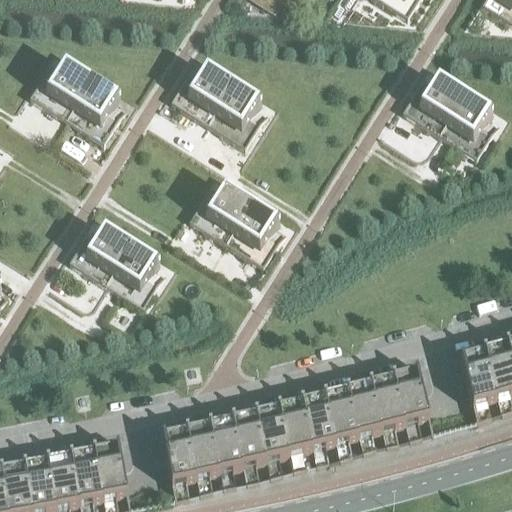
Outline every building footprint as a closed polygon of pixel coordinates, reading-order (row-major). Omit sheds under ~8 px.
[(269,0),(295,16),(304,0),(269,0)] [(371,0),(370,3),(407,27),(424,0),(371,0)] [(511,0),(490,0),(482,14),(511,32),(511,0)] [(47,79),(30,106),(47,116),(67,129),(91,91),(95,84),(70,68),(66,75),(64,77),(54,71),(53,70),(47,79)] [(194,74),(171,110),(208,134),(236,89),(211,73),(207,80),(205,82),(195,76),(195,75),(194,74)] [(425,85),(403,121),(440,144),(463,106),(468,99),(443,83),(438,90),(437,92),(427,86),(425,85)] [(91,91),(67,129),(104,152),(127,117),(125,116),(115,109),(116,107),(121,100),(95,84),(91,91)] [(236,89),(208,134),(245,157),(268,121),(266,120),(256,114),(257,112),(262,105),(236,89)] [(463,106),(440,144),(476,167),(499,132),(498,131),(487,124),(489,122),(493,115),(468,99),(463,106)] [(212,194),(189,229),(226,253),(255,208),(229,192),(224,199),(223,201),(213,195),(213,194),(212,194)] [(255,208),(226,253),(263,276),(286,240),(284,240),(274,233),(275,231),(279,224),(255,208)] [(92,235),(69,271),(106,294),(135,249),(110,233),(105,240),(104,242),(93,236),(94,236),(92,235)] [(135,249),(106,294),(143,318),(166,282),(164,281),(154,274),(155,272),(160,265),(135,249)] [(511,376),(490,383),(467,390),(469,398),(472,410),(473,415),(477,428),(477,430),(491,426),(502,423),(511,419),(511,376)] [(191,464),(168,470),(170,481),(172,492),(175,508),(175,510),(200,504),(213,501),(224,498),(236,495),(247,492),(259,489),(270,487),(283,484),(293,481),(306,478),(316,475),(329,472),(338,469),(353,465),(361,463),(376,459),(384,457),(399,453),(407,450),(422,446),(432,443),(433,443),(433,441),(428,423),(424,405),(398,411),(375,418),(352,424),(329,430),(306,436),(283,442),(260,448),(237,453),(214,459),(191,464)] [(70,464),(70,465),(79,511),(92,511),(93,511),(103,509),(104,509),(93,460),(70,464)] [(46,469),(47,469),(55,511),(79,511),(70,465),(46,469)] [(23,473),(23,474),(31,511),(55,511),(47,469),(23,473)] [(0,478),(0,479),(6,511),(31,511),(23,474),(0,478)] [(0,511),(129,511),(124,481),(124,480),(98,485),(75,490),(52,495),(39,498),(29,500),(5,504),(0,505),(0,511)]
